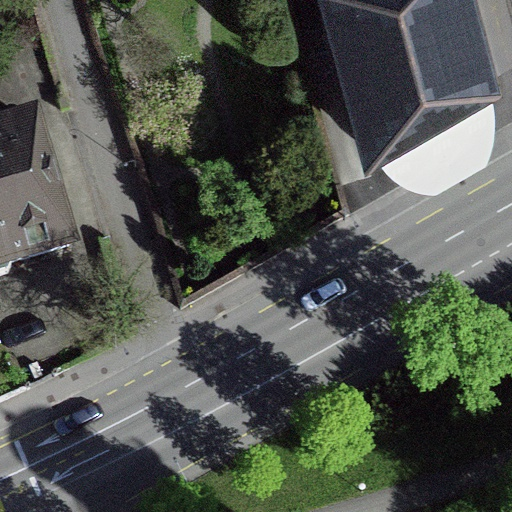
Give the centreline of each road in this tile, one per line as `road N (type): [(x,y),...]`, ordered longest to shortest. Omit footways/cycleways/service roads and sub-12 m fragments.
road 1 (residential): [(192,428),(152,327),(58,0)]
road 2 (primary): [(192,428),(511,247)]
road 3 (primary): [(34,511),(192,428)]
